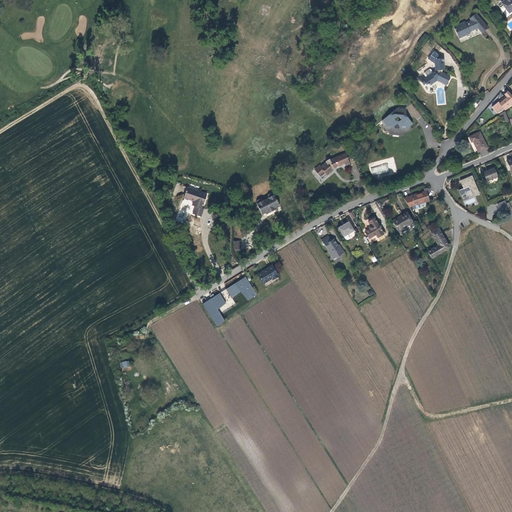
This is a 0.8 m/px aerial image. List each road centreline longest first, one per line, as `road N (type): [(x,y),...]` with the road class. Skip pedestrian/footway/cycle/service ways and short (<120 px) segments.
road 1 (track): [(334,511),(384,436),(452,256),(455,215),(511,237)]
road 2 (track): [(211,287),(204,291),(84,77),(0,126)]
road 3 (residential): [(437,180),(344,208),(211,287)]
road 4 (track): [(0,475),(133,495),(164,511)]
road 5 (track): [(511,400),(431,417),(405,366)]
road 6 (residential): [(511,74),(433,170),(437,180)]
